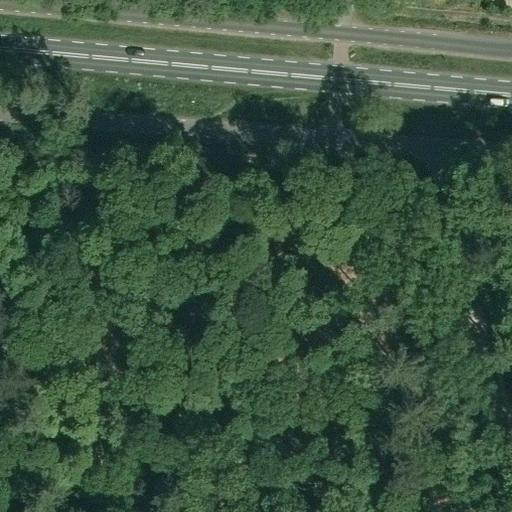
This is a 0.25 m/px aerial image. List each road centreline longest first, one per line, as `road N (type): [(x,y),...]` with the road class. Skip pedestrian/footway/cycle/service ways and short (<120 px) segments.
road 1 (unclassified): [(0,106),(511,154)]
road 2 (primary): [(511,95),(0,49)]
road 3 (unclassified): [(342,34),(0,3)]
road 4 (track): [(476,318),(427,438),(368,511)]
road 5 (track): [(511,473),(472,298)]
road 6 (track): [(472,298),(430,147)]
